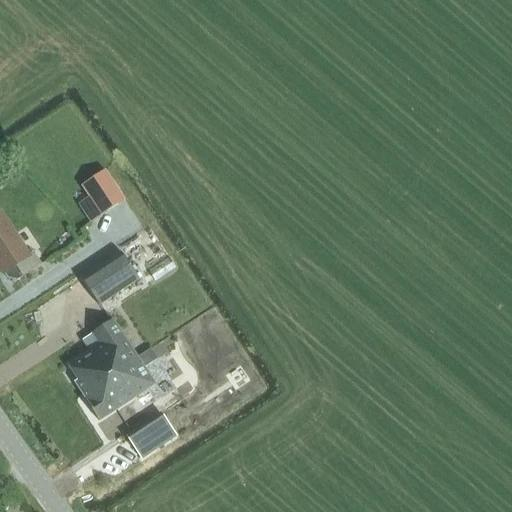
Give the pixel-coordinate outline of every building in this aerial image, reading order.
[(4,170),(1,183),(14,186),(17,172),(4,170)] [(89,198),(101,216),(125,200),(105,171),(81,186),(89,198)] [(0,267),(4,274),(7,279),(18,281),(40,267),(32,254),(29,256),(0,212),(0,267)] [(121,253),(82,279),(99,306),(139,280),(121,253)] [(104,343),(100,345),(68,366),(78,381),(75,383),(87,401),(86,402),(99,422),(155,385),(144,368),(138,358),(113,320),(96,331),(104,343)] [(168,442),(154,422),(128,440),(142,460),(168,442)]
